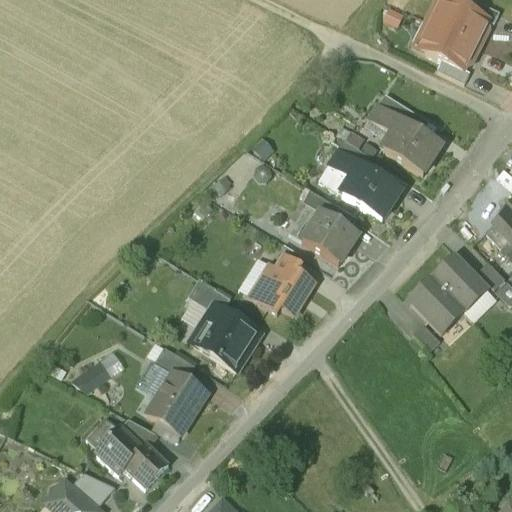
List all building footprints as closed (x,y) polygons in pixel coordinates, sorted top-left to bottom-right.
[(497,19),(471,6),(466,17),(486,27),(492,30),(497,19)] [(466,17),(448,8),(429,29),(474,51),(486,27),(466,17)] [(396,29),(401,17),(386,11),(382,23),(396,29)] [(474,51),(429,29),(424,57),(442,66),(462,76),(474,51)] [(462,76),(442,66),(436,77),(462,89),(468,79),(462,76)] [(422,126),(385,102),(378,112),(415,136),(422,126)] [(415,136),(378,112),(368,127),(392,142),(382,157),(422,183),(441,153),(415,136)] [(387,174),(344,147),(338,157),(380,184),(387,174)] [(380,184),(338,157),(328,172),(351,187),(341,202),(381,228),(400,198),(380,184)] [(351,187),(328,172),(318,187),(341,202),(351,187)] [(355,226),(309,197),(302,208),(306,211),(319,219),(320,218),(349,236),(355,226)] [(287,239),(301,248),(319,219),(306,211),(287,239)] [(511,212),(493,230),(494,231),(509,247),(511,250),(511,212)] [(349,236),(320,218),(319,219),(301,248),(338,272),(357,242),(349,236)] [(509,247),(494,231),(484,240),(500,256),(509,247)] [(305,265),(283,251),(277,261),(282,265),(299,275),(305,265)] [(299,275),(282,265),(275,277),(268,273),(258,289),(265,294),(256,309),(276,321),(280,315),(292,323),(301,308),(296,305),(306,288),(295,281),(299,275)] [(485,298),(455,266),(432,288),(462,320),(485,298)] [(503,287),(486,269),(475,280),(492,297),(503,287)] [(258,289),(246,282),(237,296),(243,300),(243,301),(256,309),(265,294),(258,289)] [(229,306),(198,286),(187,304),(208,317),(209,317),(213,310),(222,317),(223,316),(229,306)] [(462,320),(432,288),(409,310),(440,342),(462,320)] [(511,307),(511,296),(505,289),(494,299),(507,312),(511,307)] [(260,340),(223,316),(222,317),(213,310),(209,317),(208,317),(195,338),(205,345),(199,355),(236,378),(260,340)] [(438,349),(421,331),(411,341),(427,359),(438,349)] [(194,372),(163,353),(153,369),(170,380),(171,378),(184,387),(194,372)] [(72,386),(85,398),(121,373),(112,359),(72,386)] [(184,387),(171,378),(170,380),(146,419),(180,440),(205,400),(184,387)] [(155,441),(127,426),(119,434),(140,455),(145,450),(145,451),(155,441)] [(140,455),(119,434),(95,460),(118,481),(123,476),(122,474),(140,455)] [(140,455),(122,474),(123,476),(144,496),(167,472),(145,451),(145,450),(140,455)] [(98,511),(114,494),(82,478),(70,492),(92,511),(98,511)] [(92,511),(70,492),(63,486),(50,502),(61,511),(92,511)]
